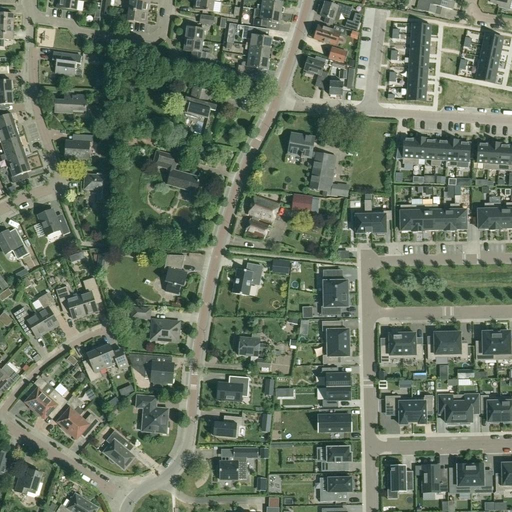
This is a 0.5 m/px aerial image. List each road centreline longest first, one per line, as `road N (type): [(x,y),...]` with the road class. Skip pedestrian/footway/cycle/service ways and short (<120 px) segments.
road 1 (tertiary): [(129,503),(186,447),(202,313),(233,185),(275,105)]
road 2 (residential): [(511,120),(275,105)]
road 3 (residential): [(0,209),(60,185),(35,88),(34,19)]
road 4 (residential): [(369,314),(373,262),(511,259)]
road 5 (residential): [(168,0),(159,34),(145,38),(34,19)]
road 6 (residential): [(129,503),(0,422)]
road 7 (residential): [(114,327),(31,369),(0,417)]
road 8 (residential): [(369,447),(511,444)]
road 9 (residential): [(511,311),(369,314)]
road 10 (residential): [(369,447),(369,314)]
